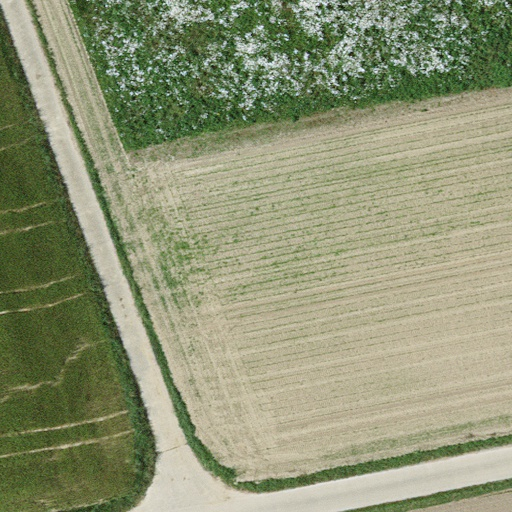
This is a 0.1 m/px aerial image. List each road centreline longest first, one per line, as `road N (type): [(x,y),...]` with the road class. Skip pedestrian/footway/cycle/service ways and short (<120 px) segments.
road 1 (track): [(193,511),(7,0)]
road 2 (track): [(511,464),(259,511)]
